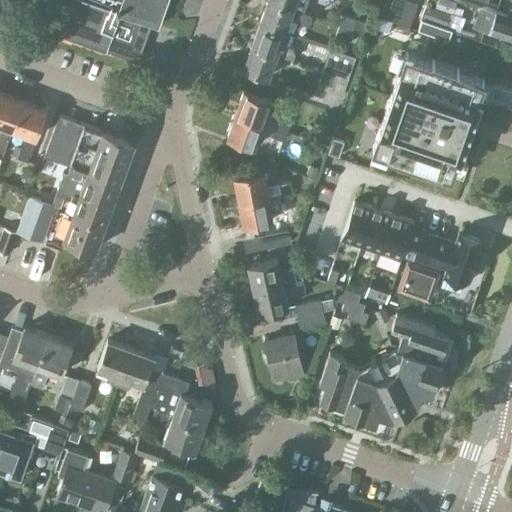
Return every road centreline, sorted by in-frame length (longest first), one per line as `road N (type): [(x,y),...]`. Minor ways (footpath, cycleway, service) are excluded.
road 1 (residential): [(268,426),(457,492)]
road 2 (residential): [(109,299),(173,123)]
road 3 (residential): [(173,123),(0,61)]
road 4 (residential): [(511,231),(347,177)]
road 5 (residential): [(207,274),(234,389),(268,426)]
road 6 (residential): [(173,123),(207,274)]
road 7 (residential): [(215,0),(173,123)]
